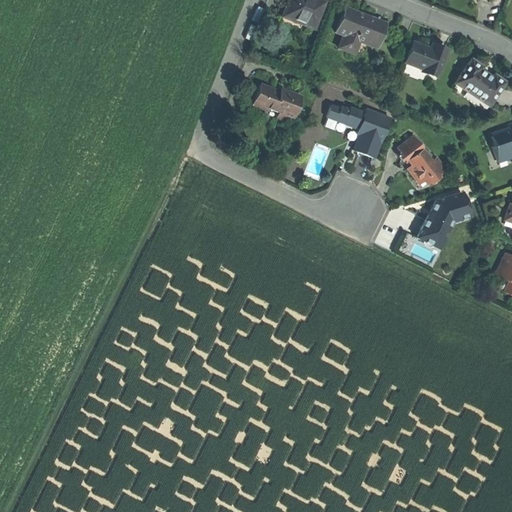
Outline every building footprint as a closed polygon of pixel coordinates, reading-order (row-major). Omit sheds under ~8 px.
[(319,0),(287,0),(282,14),(293,19),(292,21),(313,29),(324,2),(319,0)] [(354,12),(344,8),(335,33),(343,36),(338,48),(349,52),(354,53),(358,42),(373,47),(382,23),(371,19),(371,20),(361,17),(353,13),(354,12)] [(435,78),(446,50),(431,45),(429,50),(423,47),(412,43),(404,62),(422,69),(421,72),(435,78)] [(481,67),(470,60),(454,84),(464,90),(465,89),(489,105),(504,83),(493,76),(491,78),(479,70),(481,67)] [(278,93),(259,85),(255,95),(251,105),(267,111),(267,109),(277,113),(276,118),(289,123),(300,97),(279,89),(278,93)] [(339,110),(330,106),(326,117),(353,127),(354,125),(359,127),(356,134),(358,135),(352,150),(362,154),(373,158),(384,128),(383,127),(386,118),(365,110),(362,119),(357,117),(359,112),(349,108),(349,110),(340,107),(339,110)] [(511,123),(506,126),(507,128),(498,131),(499,134),(491,137),(494,146),(491,147),(497,163),(511,158),(511,123)] [(421,150),(412,138),(397,149),(399,151),(406,161),(411,166),(407,169),(412,175),(418,183),(425,178),(428,182),(442,171),(434,160),(433,160),(430,163),(424,155),(420,150),(421,150)] [(406,161),(399,151),(394,154),(401,164),(406,161)] [(430,163),(433,160),(427,153),(424,155),(430,163)] [(438,249),(451,223),(469,217),(461,193),(434,201),(425,220),(416,238),(438,249)] [(511,258),(505,255),(495,276),(509,282),(504,293),(511,296),(511,258)]
